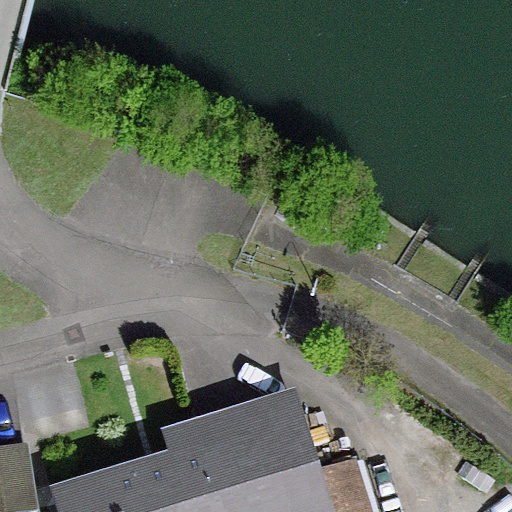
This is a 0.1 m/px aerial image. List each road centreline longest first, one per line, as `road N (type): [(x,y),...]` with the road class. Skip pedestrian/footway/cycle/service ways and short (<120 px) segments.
road 1 (residential): [(0,171),(94,227),(262,301)]
road 2 (residential): [(511,437),(465,387),(408,345),(343,317),(262,301)]
road 3 (residential): [(262,301),(0,354)]
